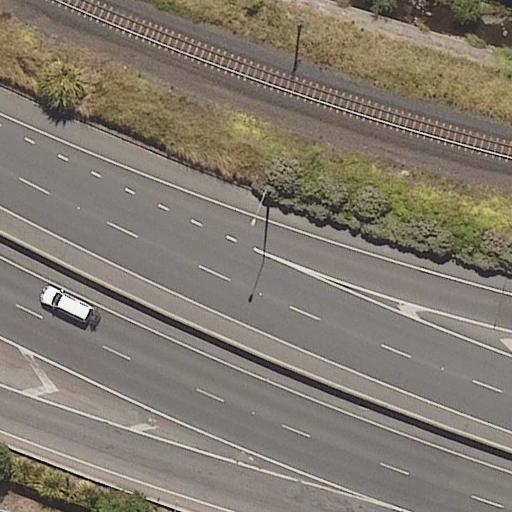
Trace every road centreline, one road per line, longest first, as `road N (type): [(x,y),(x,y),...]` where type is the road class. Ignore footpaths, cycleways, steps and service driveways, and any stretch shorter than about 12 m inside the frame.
road 1 (motorway): [(0,167),(257,290),(511,397)]
road 2 (motorway): [(511,501),(74,335),(0,293)]
road 3 (motorway): [(0,146),(511,313)]
road 4 (motorway): [(333,511),(207,478),(0,401)]
